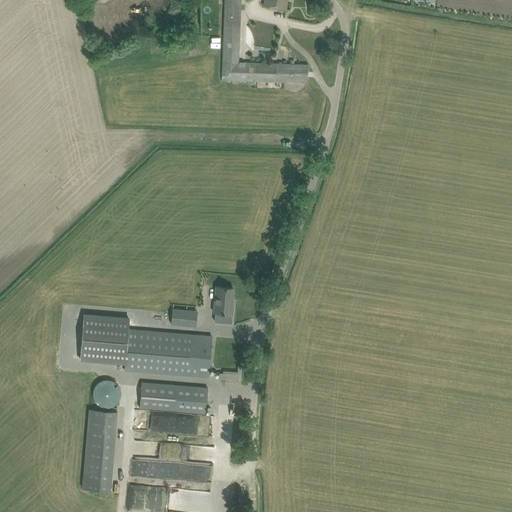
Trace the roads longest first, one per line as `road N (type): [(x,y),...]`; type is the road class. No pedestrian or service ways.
road 1 (unclassified): [(256,395),(269,300),(329,128),(345,35),(331,0)]
road 2 (track): [(122,511),(131,376)]
